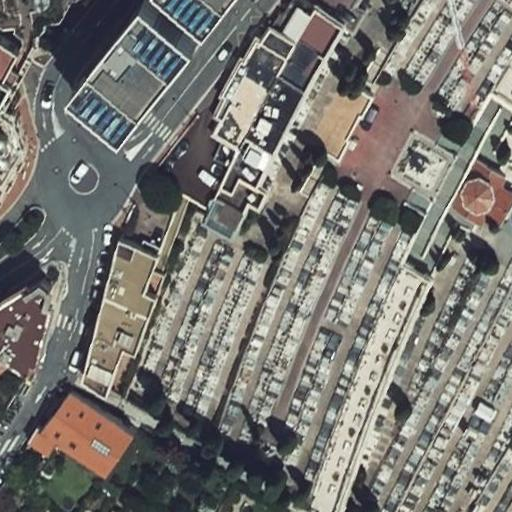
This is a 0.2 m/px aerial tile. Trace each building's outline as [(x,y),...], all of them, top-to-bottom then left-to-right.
[(151,0),(202,44),(237,0),(151,0)] [(351,27),(315,0),(294,0),(268,32),(214,118),(224,121),(216,137),(241,148),(215,212),(209,226),(239,239),(351,27)] [(0,153),(10,134),(0,128),(0,107),(24,63),(14,58),(28,31),(0,16),(0,153)] [(196,59),(143,18),(76,104),(129,145),(196,59)] [(511,70),(492,99),(511,108),(511,70)] [(511,184),(476,165),(452,211),(488,230),(511,184)] [(170,256),(126,239),(91,380),(119,393),(137,352),(144,356),(170,293),(158,290),(170,256)] [(349,511),(435,284),(412,268),(315,511),(316,511),(349,511)] [(40,285),(0,309),(0,347),(10,354),(37,368),(59,293),(51,285),(40,285)] [(0,362),(10,354),(0,347),(0,362)] [(141,428),(74,390),(61,410),(47,430),(42,427),(34,441),(53,453),(62,440),(111,471),(141,428)]
